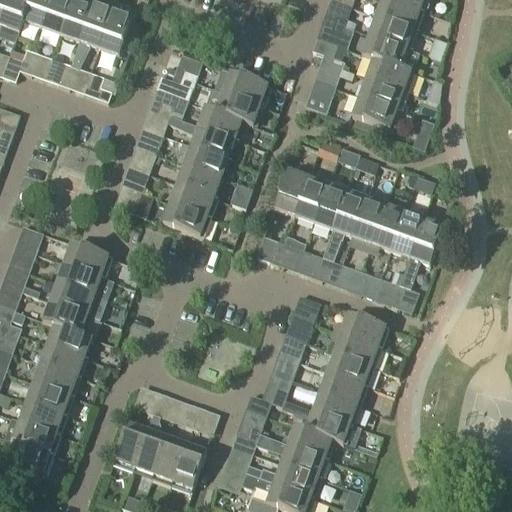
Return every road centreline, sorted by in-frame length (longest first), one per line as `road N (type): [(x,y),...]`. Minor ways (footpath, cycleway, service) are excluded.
road 1 (residential): [(188,284),(110,251),(98,232),(127,127)]
road 2 (residential): [(428,338),(293,287),(282,317)]
road 3 (residential): [(73,511),(117,394),(145,379)]
road 4 (residential): [(295,62),(170,14)]
road 5 (residential): [(127,127),(170,14)]
